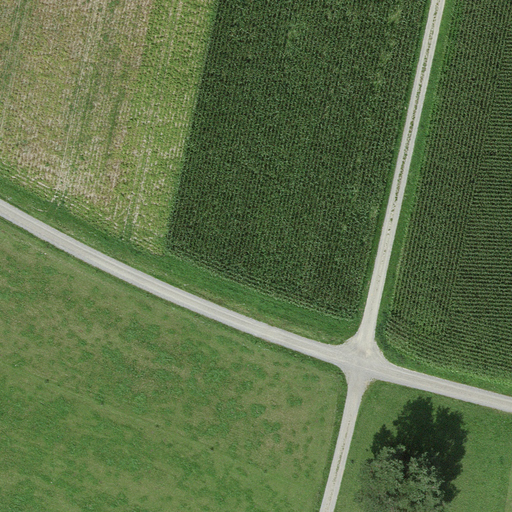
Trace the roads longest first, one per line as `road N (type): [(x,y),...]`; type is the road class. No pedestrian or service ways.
road 1 (track): [(511,407),(352,365),(69,247),(0,207)]
road 2 (track): [(435,0),(319,511)]
